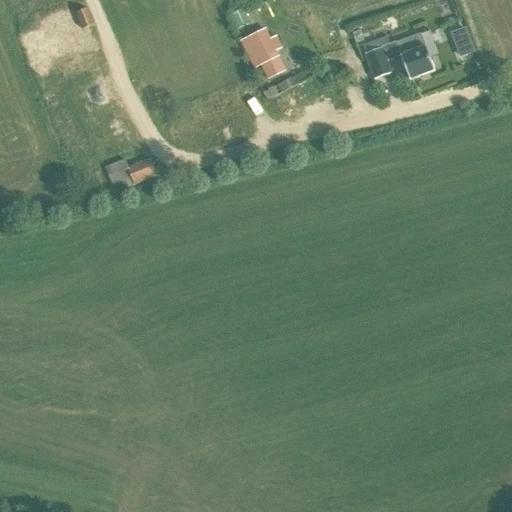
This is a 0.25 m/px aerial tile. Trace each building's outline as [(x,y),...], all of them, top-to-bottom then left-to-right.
[(87,9),(76,14),(83,30),(93,25),(87,9)] [(248,59),(275,48),(263,19),(236,30),(248,59)] [(409,80),(435,71),(426,48),(421,34),(365,53),(374,79),(391,74),(386,62),(401,57),(409,80)] [(121,105),(111,84),(95,91),(105,112),(121,105)] [(106,169),(113,184),(121,181),(124,189),(157,176),(150,159),(128,168),(126,161),(106,169)]
